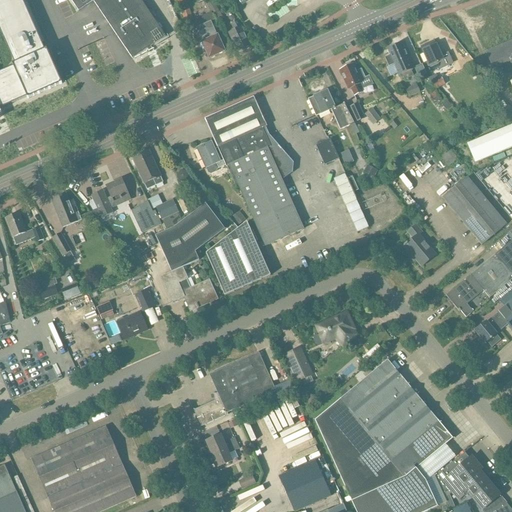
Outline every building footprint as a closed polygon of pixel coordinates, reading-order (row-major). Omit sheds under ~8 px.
[(0,0),(0,17),(20,62),(14,65),(14,67),(0,73),(0,112),(2,112),(0,109),(28,97),(29,99),(63,84),(48,50),(45,51),(41,43),(42,42),(23,0),(0,0)] [(71,0),(78,11),(93,1),(132,58),(165,36),(140,0),(71,0)] [(185,0),(176,0),(181,12),(185,23),(193,20),(185,0)] [(224,18),(213,1),(207,4),(217,22),(224,18)] [(211,21),(196,28),(202,41),(201,42),(201,43),(200,44),(203,50),(205,49),(209,58),(224,51),(217,35),(216,35),(211,21)] [(240,27),(237,21),(231,23),(235,30),(228,33),(237,51),(249,45),(241,26),(240,27)] [(106,35),(97,41),(105,55),(114,49),(106,35)] [(433,45),(431,42),(420,46),(422,50),(429,66),(431,70),(438,67),(439,69),(446,66),(453,62),(449,52),(442,55),(436,44),(433,45)] [(391,55),(385,57),(389,66),(387,67),(391,76),(399,73),(399,75),(413,69),(402,43),(388,49),(391,55)] [(500,47),(487,53),(494,68),(498,77),(505,74),(500,61),(509,57),(510,61),(511,65),(511,43),(501,49),(500,47)] [(427,75),(422,64),(415,67),(419,78),(427,75)] [(356,71),(353,65),(340,70),(349,89),(351,88),(354,96),(362,92),(359,85),(361,84),(360,80),(365,78),(361,69),(356,71)] [(436,90),(436,89),(446,84),(441,76),(438,78),(436,73),(428,78),(431,83),(432,83),(436,90)] [(432,83),(431,83),(425,87),(434,103),(442,99),(436,89),(436,90),(432,83)] [(420,92),(417,84),(406,88),(410,97),(420,92)] [(334,108),(326,91),(314,96),(308,99),(316,116),(321,114),(322,113),(322,114),(331,110),(340,130),(354,123),(344,103),(334,108)] [(257,98),(208,120),(219,145),(268,124),(257,98)] [(511,114),(511,111),(503,100),(499,104),(509,117),(511,114)] [(365,118),(359,103),(349,107),(356,123),(365,118)] [(381,120),(373,108),(365,114),(373,125),(381,120)] [(511,125),(467,144),(475,163),(511,146),(511,125)] [(217,149),(223,160),(226,167),(235,185),(238,183),(266,247),(302,230),(290,202),(280,179),(289,172),(290,165),(274,146),(270,148),(262,128),(217,148),(217,149)] [(340,159),(331,139),(316,146),(325,165),(340,159)] [(219,162),(223,160),(217,149),(214,150),(210,143),(196,149),(205,169),(206,168),(208,173),(210,174),(215,172),(216,169),(214,165),(219,162)] [(458,159),(450,148),(440,156),(449,166),(458,159)] [(160,176),(148,151),(132,158),(144,184),(147,189),(156,185),(163,182),(160,176)] [(346,152),(341,154),(345,165),(353,162),(351,156),(348,157),(346,152)] [(377,170),(367,165),(362,173),(373,179),(377,170)] [(356,233),(367,228),(346,174),(334,178),(356,233)] [(507,224),(468,177),(442,198),(482,246),(507,224)] [(130,199),(121,180),(106,186),(111,197),(108,198),(112,207),(130,199)] [(113,213),(102,190),(91,195),(102,218),(113,213)] [(69,202),(66,194),(52,200),(63,228),(81,220),(74,200),(69,202)] [(164,225),(181,217),(178,211),(172,199),(156,207),(164,225)] [(148,202),(139,206),(150,230),(162,225),(155,211),(153,212),(148,202)] [(181,217),(164,225),(167,231),(155,236),(172,272),(161,277),(172,302),(184,297),(189,308),(196,304),(197,308),(217,299),(209,281),(191,289),(187,279),(188,279),(183,267),(199,260),(195,252),(225,229),(205,203),(182,221),(181,217)] [(239,212),(231,218),(237,226),(246,220),(239,212)] [(19,213),(5,218),(13,238),(13,237),(16,245),(34,238),(36,242),(44,239),(40,227),(27,232),(19,213)] [(270,275),(247,222),(206,253),(225,295),(270,275)] [(421,233),(415,226),(408,232),(414,238),(405,246),(421,266),(435,255),(419,235),(421,233)] [(70,251),(60,234),(53,238),(62,256),(68,264),(76,260),(70,251)] [(511,279),(511,240),(471,275),(446,296),(453,304),(466,318),(473,312),(467,304),(483,290),(489,298),(511,279)] [(146,275),(143,270),(132,275),(134,280),(146,275)] [(56,279),(38,285),(43,300),(50,297),(58,294),(55,285),(58,284),(56,279)] [(76,284),(71,286),(75,297),(80,295),(76,284)] [(155,307),(147,289),(135,295),(143,313),(155,307)] [(487,321),(475,331),(485,343),(495,333),(496,332),(497,333),(508,324),(511,329),(511,290),(500,301),(504,306),(497,312),(497,313),(487,321)] [(10,319),(6,303),(5,302),(0,303),(0,323),(1,326),(11,322),(10,319)] [(100,319),(113,316),(110,303),(97,306),(100,319)] [(147,330),(139,313),(117,323),(125,340),(147,330)] [(354,330),(347,313),(317,327),(321,334),(315,337),(315,339),(316,341),(317,343),(319,345),(336,337),(344,346),(356,335),(352,330),(354,330)] [(121,341),(119,335),(109,339),(112,345),(121,341)] [(311,374),(300,350),(286,356),(297,380),(311,374)] [(275,391),(258,353),(209,374),(218,393),(213,394),(215,400),(194,409),(193,409),(201,426),(228,414),(227,413),(275,391)] [(453,438),(388,359),(315,420),(356,511),(424,511),(437,506),(426,480),(416,468),(453,438)] [(100,511),(136,497),(106,427),(32,459),(54,511),(100,511)] [(221,435),(206,441),(212,454),(226,448),(221,435)] [(230,446),(237,443),(234,438),(228,440),(230,446)] [(239,449),(237,443),(230,446),(233,451),(239,449)] [(226,448),(212,454),(217,467),(232,461),(226,448)] [(465,453),(436,477),(445,498),(446,498),(450,509),(455,507),(450,495),(452,492),(458,500),(468,492),(482,510),(483,509),(485,511),(486,511),(502,505),(501,504),(496,498),(500,495),(470,459),(471,459),(471,458),(470,459),(465,453)] [(331,496),(315,461),(279,477),(295,511),(331,496)] [(25,511),(5,465),(0,467),(0,511),(25,511)] [(256,484),(253,475),(238,481),(242,490),(256,484)] [(504,504),(486,511),(511,511),(511,509),(507,503),(504,504)]
